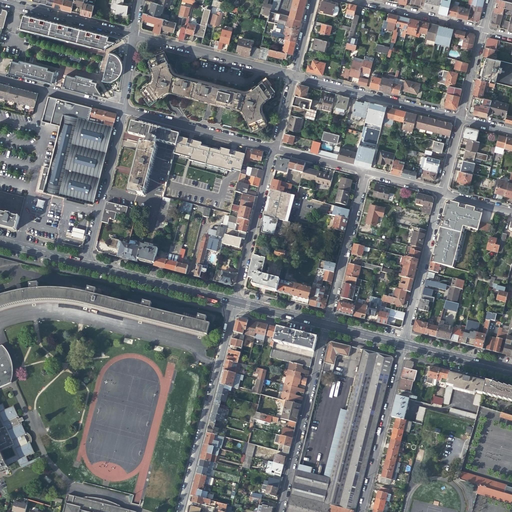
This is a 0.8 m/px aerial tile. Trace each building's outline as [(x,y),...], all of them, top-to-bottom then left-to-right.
[(53,0),(52,7),(55,8),(60,9),(62,0),(53,0)] [(62,0),(60,9),(65,10),(70,12),(72,4),(73,0),(62,0)] [(83,0),(82,7),(80,14),(85,15),(91,17),(92,11),(94,0),(83,0)] [(122,5),(122,0),(111,0),(110,8),(115,9),(115,14),(126,16),(126,10),(127,6),(122,5)] [(266,15),(269,16),(270,12),(272,5),(268,4),(268,0),(264,0),(261,12),(266,13),(266,15)] [(281,0),(273,0),(272,5),(270,12),(277,14),(281,0)] [(293,0),(289,17),(301,20),(304,8),(305,0),(293,0)] [(425,0),(423,7),(423,9),(429,11),(438,13),(441,0),(425,0)] [(441,0),(438,13),(442,14),(443,14),(444,11),(447,12),(449,4),(450,0),(448,0),(448,2),(446,1),(446,0),(441,0)] [(459,7),(456,18),(460,19),(467,20),(470,9),(471,5),(471,0),(468,0),(466,9),(459,7)] [(470,9),(467,20),(476,22),(478,21),(481,11),(483,0),(471,0),(471,5),(470,9)] [(495,8),(493,12),(502,14),(502,12),(505,1),(499,0),(496,0),(496,2),(499,3),(499,6),(498,9),(495,8)] [(163,5),(157,3),(151,1),(149,5),(150,6),(150,8),(148,14),(155,16),(158,17),(160,12),(161,12),(163,5)] [(318,13),(323,14),(323,12),(332,15),(332,13),(335,5),(331,4),(321,1),(318,13)] [(511,14),(511,9),(511,2),(507,2),(505,1),(502,12),(507,13),(511,14)] [(344,17),(353,19),(356,5),(351,4),(348,4),(346,13),(345,13),(344,17)] [(456,18),(459,7),(449,4),(447,12),(447,15),(450,16),(456,18)] [(359,8),(360,6),(356,5),(353,19),(350,28),(349,31),(346,43),(356,45),(358,39),(351,38),(355,25),(356,25),(358,16),(359,8)] [(178,17),(181,18),(182,16),(187,17),(189,8),(181,6),(178,17)] [(196,23),(195,25),(193,35),(197,36),(203,37),(210,10),(204,8),(200,24),(196,23)] [(224,9),(222,9),(219,8),(217,15),(210,13),(207,23),(212,24),(218,26),(222,12),(223,13),(224,9)] [(277,14),(270,12),(269,16),(267,22),(272,23),(288,27),(298,29),(299,25),(301,20),(289,17),(279,14),(277,14)] [(498,28),(502,14),(493,12),(492,18),(491,24),(491,26),(498,28)] [(160,23),(162,24),(164,19),(158,17),(155,16),(148,14),(142,13),(141,20),(140,27),(142,30),(150,32),(154,33),(155,25),(152,24),(148,23),(149,18),(153,19),(152,22),(160,24),(160,23)] [(388,13),(386,21),(388,21),(386,29),(394,30),(398,16),(392,14),(388,13)] [(18,31),(91,49),(91,47),(105,51),(106,46),(115,42),(107,40),(108,36),(91,32),(66,26),(33,17),(24,15),(20,29),(18,29),(18,31)] [(405,38),(406,33),(410,19),(403,17),(398,16),(394,30),(393,35),(391,42),(394,43),(397,32),(396,32),(398,27),(404,29),(404,31),(402,32),(401,37),(405,38)] [(176,23),(164,19),(162,24),(160,29),(168,31),(173,32),(176,23)] [(406,33),(416,35),(419,21),(414,20),(410,19),(406,33)] [(420,32),(426,33),(429,23),(424,22),(419,21),(416,35),(415,37),(418,37),(420,32)] [(269,35),(272,23),(267,22),(264,33),(269,35)] [(179,33),(178,39),(183,40),(185,33),(187,24),(185,23),(184,28),(181,27),(179,33)] [(187,23),(187,24),(185,33),(188,34),(193,35),(195,25),(187,23)] [(434,43),(435,40),(437,30),(438,28),(439,26),(433,24),(429,23),(426,33),(424,43),(433,46),(434,43)] [(331,26),(322,24),(321,29),(320,33),(329,35),(331,26)] [(435,40),(434,43),(441,44),(445,45),(449,46),(452,36),(453,29),(449,28),(443,27),(439,26),(438,28),(437,30),(435,40)] [(282,38),(286,39),(295,42),(297,34),(298,29),(288,27),(286,35),(283,34),(282,38)] [(461,49),(471,52),(472,46),(474,36),(473,34),(461,31),(453,29),(452,36),(464,39),(461,49)] [(241,52),(241,54),(243,55),(257,58),(259,49),(251,47),(252,42),(240,38),(237,51),(241,52)] [(327,42),(314,38),(313,44),(312,48),(324,52),(327,42)] [(496,44),(498,44),(499,40),(494,39),(489,38),(486,39),(484,47),(494,49),(496,50),(497,49),(495,48),(496,44)] [(283,47),(282,52),(287,53),(292,55),(293,49),(295,42),(286,39),(283,47)] [(355,51),(356,45),(346,43),(345,47),(345,48),(349,49),(355,51)] [(375,51),(382,53),(384,46),(377,44),(375,51)] [(285,58),(287,53),(282,52),(266,48),(260,47),(259,49),(257,58),(264,60),(266,61),(268,55),(282,58),(283,57),(285,58)] [(492,56),(494,49),(484,47),(483,51),(482,56),(486,57),(495,59),(496,57),(492,56)] [(111,52),(109,52),(102,80),(104,81),(106,81),(110,81),(112,81),(114,80),(116,79),(118,77),(119,75),(121,73),(122,71),(122,67),(122,65),(122,63),(121,61),(120,58),(119,58),(119,57),(118,56),(116,55),(114,53),(111,52)] [(148,59),(154,74),(155,75),(154,76),(154,78),(153,82),(152,83),(141,91),(150,104),(166,91),(168,91),(170,91),(183,94),(210,101),(230,106),(239,108),(241,109),(243,110),(252,130),(266,124),(260,111),(259,110),(259,109),(259,108),(260,105),(260,103),(261,102),(274,92),(264,80),(248,92),(246,93),(245,93),(175,75),(173,74),(172,73),(171,72),(162,53),(148,59)] [(500,61),(495,59),(486,57),(485,61),(486,61),(484,67),(482,75),(481,75),(480,79),(488,81),(495,83),(498,72),(500,72),(502,68),(499,67),(500,61)] [(47,69),(12,60),(8,73),(8,75),(23,78),(50,86),(51,84),(54,72),(47,70),(47,69)] [(307,65),(305,71),(321,75),(325,63),(312,60),(312,63),(311,64),(313,65),(312,66),(307,65)] [(352,60),(348,75),(353,76),(358,78),(359,77),(360,71),(363,62),(352,60)] [(372,62),(363,60),(363,62),(360,71),(369,73),(372,62)] [(467,67),(467,64),(456,60),(454,69),(465,72),(467,67)] [(393,83),(390,92),(394,93),(398,94),(402,80),(396,78),(398,71),(396,70),(395,75),(394,79),(394,80),(393,83)] [(457,73),(448,71),(447,73),(443,72),(442,77),(438,76),(437,84),(444,86),(445,84),(448,85),(453,87),(455,79),(457,73)] [(382,75),(382,76),(382,77),(378,89),(381,90),(390,92),(393,83),(394,80),(394,79),(395,75),(388,73),(386,75),(386,76),(382,75)] [(371,87),(378,89),(382,77),(382,76),(373,74),(369,87),(371,87)] [(97,82),(75,76),(74,79),(67,78),(64,77),(62,87),(64,87),(64,89),(70,91),(86,95),(93,97),(93,95),(94,93),(101,95),(95,87),(97,82)] [(368,80),(359,77),(358,78),(357,84),(359,84),(366,86),(368,80)] [(404,80),(401,90),(410,92),(417,94),(420,83),(404,79),(404,80)] [(486,88),(488,81),(480,79),(476,79),(475,83),(474,89),(483,91),(492,94),(493,90),(486,88)] [(0,97),(5,99),(8,86),(3,84),(0,83),(0,97)] [(306,92),(308,87),(299,84),(297,86),(296,90),(295,95),(308,98),(309,93),(306,92)] [(447,93),(459,96),(460,93),(461,89),(453,87),(448,85),(446,93),(447,93)] [(5,99),(14,101),(18,88),(13,87),(8,86),(5,99)] [(14,101),(24,104),(28,91),(22,89),(18,88),(14,101)] [(481,98),(483,91),(474,89),(473,92),(472,95),(481,98)] [(31,92),(28,91),(24,104),(34,106),(37,93),(31,92)] [(447,93),(444,106),(454,109),(455,109),(456,108),(459,96),(447,93)] [(331,110),(331,108),(334,97),(329,96),(324,94),(323,98),(320,97),(318,101),(317,108),(320,109),(320,108),(331,110)] [(342,98),(343,96),(335,94),(334,97),(331,108),(335,110),(336,106),(345,109),(348,99),(346,99),(342,98)] [(312,99),(308,98),(295,95),(294,98),(292,104),(295,105),(307,109),(309,109),(312,99)] [(491,100),(481,98),(472,95),(472,98),(470,104),(488,108),(490,100),(491,100)] [(93,203),(115,113),(57,98),(48,96),(41,126),(59,131),(50,167),(45,166),(40,189),(66,196),(66,199),(65,200),(70,201),(78,203),(85,205),(86,201),(89,201),(91,202),(93,203)] [(494,113),(506,116),(506,115),(509,105),(490,100),(488,108),(488,111),(494,113)] [(353,112),(366,116),(367,111),(369,102),(365,101),(365,103),(361,102),(357,101),(353,112)] [(488,111),(488,108),(470,104),(469,106),(468,111),(469,112),(486,117),(488,111)] [(392,124),(393,119),(396,109),(391,108),(386,107),(384,115),(382,121),(392,124)] [(316,111),(309,109),(307,109),(306,114),(305,117),(314,120),(316,111)] [(403,122),(406,112),(400,110),(396,109),(393,119),(403,122)] [(384,115),(367,111),(366,116),(362,133),(378,137),(381,128),(382,121),(384,115)] [(401,131),(411,133),(416,115),(417,114),(409,112),(406,112),(401,131)] [(287,129),(298,131),(302,117),(291,114),(287,129)] [(420,117),(420,116),(416,115),(415,121),(413,126),(425,129),(428,118),(423,116),(423,117),(420,117)] [(434,119),(428,118),(425,129),(437,132),(441,121),(436,120),(436,121),(433,120),(434,119)] [(444,122),(441,121),(437,132),(449,135),(450,132),(452,125),(451,123),(447,122),(447,123),(444,123),(444,122)] [(175,146),(178,135),(170,133),(166,132),(156,130),(142,126),(139,125),(139,124),(131,122),(128,133),(143,137),(142,142),(140,142),(139,148),(128,191),(143,195),(156,146),(155,145),(155,144),(154,144),(155,142),(156,141),(158,141),(175,146)] [(475,141),(478,130),(472,129),(466,127),(464,128),(462,137),(468,139),(475,141)] [(339,135),(323,131),(321,139),(326,141),(330,142),(330,144),(332,145),(332,142),(337,143),(339,135)] [(294,136),(284,133),(283,138),(282,141),(292,144),(294,136)] [(356,153),(354,163),(362,165),(371,167),(378,137),(362,133),(356,153)] [(495,146),(504,148),(507,137),(502,136),(498,135),(495,146)] [(241,165),(244,155),(218,148),(195,142),(177,137),(176,141),(174,153),(172,157),(239,174),(240,171),(241,165)] [(479,142),(475,141),(468,139),(466,143),(468,144),(467,147),(466,150),(476,152),(479,142)] [(313,141),(310,151),(317,153),(320,142),(313,141)] [(444,143),(436,141),(434,141),(432,150),(441,152),(442,150),(444,143)] [(344,160),(354,163),(356,153),(340,148),(337,158),(344,160)] [(262,152),(250,149),(250,153),(251,153),(250,158),(260,161),(262,152)] [(487,155),(476,152),(466,150),(465,150),(463,156),(462,160),(472,163),(473,157),(485,160),(487,155)] [(385,162),(392,164),(393,159),(395,154),(381,151),(377,163),(382,164),(385,164),(385,162)] [(427,157),(423,169),(436,172),(438,165),(439,160),(427,157)] [(288,169),(290,162),(285,161),(278,159),(275,170),(287,173),(288,169)] [(404,162),(393,159),(392,164),(390,172),(394,173),(401,175),(402,169),(404,162)] [(302,173),(304,168),(305,164),(297,162),(290,160),(290,162),(288,169),(302,173)] [(474,163),(472,163),(462,160),(461,167),(460,171),(471,174),(474,163)] [(251,174),(246,173),(245,175),(251,177),(260,179),(261,174),(262,171),(255,169),(252,168),(251,174)] [(301,179),(316,183),(318,172),(312,170),(304,168),(302,173),(301,179)] [(402,169),(401,175),(404,176),(413,178),(416,179),(418,173),(402,169)] [(435,175),(436,172),(423,169),(421,177),(434,180),(435,175)] [(469,184),(471,174),(460,171),(457,181),(463,182),(469,184)] [(322,175),(323,173),(318,172),(316,183),(315,184),(330,187),(332,178),(324,176),(322,175)] [(239,174),(237,182),(243,184),(248,185),(249,185),(257,187),(258,184),(260,179),(251,177),(250,180),(249,179),(248,181),(244,180),(245,175),(239,174)] [(338,190),(339,190),(349,193),(350,188),(351,185),(351,181),(341,178),(338,190)] [(292,185),(272,180),(271,186),(270,190),(289,194),(290,192),(284,191),(284,188),(290,190),(292,185)] [(499,193),(504,195),(508,183),(497,180),(494,192),(499,193)] [(241,188),(247,190),(247,188),(248,185),(243,184),(237,182),(237,185),(235,192),(255,197),(256,194),(247,191),(246,191),(245,193),(240,191),(241,188)] [(372,195),(387,199),(389,188),(385,187),(375,184),(372,195)] [(299,187),(297,196),(310,199),(312,190),(299,187)] [(266,203),(283,207),(283,206),(293,209),(297,196),(289,194),(270,190),(268,196),(266,203)] [(348,199),(349,193),(339,190),(335,204),(346,206),(348,199)] [(232,205),(233,205),(252,210),(254,203),(255,197),(235,192),(232,205)] [(421,212),(429,215),(433,199),(432,197),(417,193),(416,196),(415,202),(423,204),(421,212)] [(295,215),(305,218),(310,199),(297,196),(293,209),(292,214),(295,215)] [(161,232),(166,216),(169,200),(170,199),(162,197),(154,230),(161,232)] [(38,199),(36,206),(43,208),(45,201),(38,199)] [(177,202),(169,200),(166,216),(173,217),(177,202)] [(180,210),(190,213),(192,204),(182,201),(180,210)] [(102,219),(101,222),(107,223),(108,220),(115,222),(116,216),(124,218),(125,216),(129,217),(131,209),(108,203),(106,202),(105,205),(104,209),(103,214),(102,219)] [(365,223),(375,225),(378,216),(382,217),(384,208),(370,204),(367,218),(365,223)] [(238,216),(238,218),(249,221),(251,214),(252,210),(233,205),(231,214),(238,216)] [(284,212),(292,214),(293,209),(283,206),(283,207),(282,212),(272,210),(270,218),(293,224),(294,219),(284,217),(281,218),(282,213),(284,214),(284,212)] [(210,209),(204,207),(203,212),(202,216),(206,217),(208,217),(210,209)] [(338,208),(336,217),(347,220),(348,214),(349,211),(338,208)] [(0,226),(10,229),(16,230),(19,217),(18,216),(18,218),(11,216),(11,215),(7,214),(7,215),(0,213),(0,226)] [(240,225),(238,231),(246,233),(247,227),(249,221),(238,218),(229,216),(226,228),(228,228),(230,222),(236,223),(236,224),(240,225)] [(300,231),(301,226),(293,224),(270,218),(266,217),(263,216),(261,225),(259,232),(286,239),(289,228),(300,231)] [(335,234),(343,236),(345,228),(347,220),(336,217),(333,229),(336,230),(335,234)] [(479,222),(478,226),(477,229),(488,232),(490,225),(485,223),(479,222)] [(195,265),(196,265),(202,267),(203,262),(206,250),(209,238),(223,241),(226,229),(218,227),(217,231),(214,231),(211,230),(209,236),(205,235),(202,237),(195,265)] [(85,231),(73,228),(71,236),(82,239),(85,231)] [(240,243),(241,239),(237,238),(238,231),(228,228),(226,228),(226,229),(223,241),(222,243),(239,248),(240,243)] [(410,246),(411,246),(421,248),(423,238),(425,231),(414,228),(414,229),(410,246)] [(241,239),(244,240),(246,233),(238,231),(237,238),(241,239)] [(117,253),(116,257),(124,259),(128,243),(126,242),(125,244),(118,242),(119,240),(111,238),(110,242),(109,247),(118,249),(117,253)] [(219,253),(222,243),(223,241),(209,238),(206,250),(212,252),(219,253)] [(497,253),(499,246),(500,240),(493,239),(489,238),(486,250),(497,253)] [(141,246),(128,243),(124,259),(128,260),(137,262),(137,260),(141,246)] [(170,246),(166,261),(164,269),(168,270),(175,272),(180,249),(181,247),(174,244),(173,246),(170,246)] [(364,247),(353,244),(351,254),(361,257),(364,247)] [(141,245),(141,246),(137,260),(146,262),(154,264),(155,258),(157,249),(151,248),(151,246),(150,246),(147,245),(147,247),(141,245)] [(411,246),(408,258),(418,260),(419,254),(421,248),(411,246)] [(184,250),(180,249),(175,272),(179,273),(185,274),(187,266),(180,264),(184,250)] [(280,256),(280,260),(285,261),(285,258),(285,257),(283,257),(285,252),(275,249),(274,254),(278,255),(280,256)] [(307,257),(285,252),(283,257),(285,257),(285,258),(287,258),(288,257),(306,261),(307,257)] [(273,291),(277,292),(279,282),(280,280),(261,275),(265,258),(253,255),(252,260),(253,260),(249,272),(247,277),(254,279),(252,286),(256,287),(257,286),(264,288),(273,290),(273,291)] [(399,276),(401,277),(413,280),(415,272),(418,260),(408,258),(406,257),(401,275),(399,275),(399,276)] [(0,266),(10,265),(20,263),(0,258),(0,266)] [(166,261),(155,258),(154,264),(153,266),(157,267),(164,269),(166,261)] [(317,269),(325,271),(333,273),(336,265),(319,260),(317,269)] [(201,278),(204,279),(207,267),(207,266),(207,263),(203,262),(202,267),(196,265),(195,270),(194,276),(201,278)] [(380,272),(380,271),(381,268),(381,267),(362,262),(361,267),(380,272)] [(440,264),(430,262),(429,266),(428,271),(437,273),(440,264)] [(360,267),(349,264),(347,269),(345,276),(356,279),(357,279),(360,267)] [(215,272),(212,281),(230,286),(232,284),(235,275),(222,271),(221,274),(215,272)] [(322,280),(331,283),(333,273),(325,271),(322,280)] [(434,274),(428,272),(427,275),(426,279),(432,280),(434,274)] [(355,287),(355,285),(356,279),(345,276),(345,280),(344,282),(344,284),(355,287)] [(401,277),(398,289),(406,291),(410,292),(411,286),(413,280),(401,277)] [(453,278),(451,287),(459,289),(462,290),(464,281),(453,278)] [(342,290),(340,297),(352,300),(351,304),(355,305),(355,303),(357,298),(361,280),(357,279),(356,279),(355,285),(355,287),(344,284),(342,290)] [(445,290),(446,286),(425,280),(424,286),(427,287),(427,285),(445,290)] [(286,283),(279,282),(277,292),(291,296),(290,301),(292,301),(301,303),(307,305),(309,295),(311,289),(294,285),(290,284),(290,283),(287,282),(286,283)] [(0,308),(2,307),(5,307),(7,306),(9,305),(12,305),(13,304),(15,304),(16,303),(18,303),(20,303),(22,302),(24,302),(26,302),(27,302),(29,301),(32,301),(34,301),(37,301),(40,300),(43,300),(46,300),(48,300),(51,300),(55,300),(59,300),(62,301),(66,301),(69,301),(73,302),(77,302),(83,304),(205,334),(206,334),(209,323),(204,322),(206,317),(198,315),(196,320),(150,308),(151,303),(143,301),(141,306),(94,295),(96,289),(87,287),(86,292),(74,290),(61,289),(49,288),(38,289),(38,283),(29,284),(29,290),(13,292),(4,294),(0,295),(0,308)] [(312,306),(315,307),(320,288),(321,286),(314,284),(312,283),(311,289),(309,295),(311,296),(308,305),(312,306)] [(455,304),(459,289),(451,287),(449,286),(446,301),(455,304)] [(325,289),(320,288),(315,307),(319,308),(322,309),(325,308),(328,296),(323,295),(325,289)] [(406,294),(406,291),(398,289),(393,288),(390,298),(393,298),(407,302),(409,297),(405,297),(406,294)] [(423,288),(422,295),(430,297),(431,297),(433,290),(424,288),(423,288)] [(498,301),(505,303),(507,294),(504,293),(504,292),(496,290),(495,293),(497,295),(498,296),(496,300),(498,301)] [(428,306),(430,297),(422,295),(421,300),(418,310),(427,312),(428,308),(428,306)] [(386,302),(389,303),(391,303),(392,304),(393,298),(390,298),(383,296),(381,303),(380,307),(384,308),(385,304),(386,302)] [(344,314),(352,316),(354,307),(355,305),(351,304),(352,300),(340,297),(339,304),(337,310),(338,312),(344,314)] [(402,306),(406,307),(407,305),(407,302),(393,298),(392,304),(396,305),(398,305),(402,306)] [(0,311),(1,311),(8,309),(13,308),(22,305),(29,304),(38,303),(43,303),(51,303),(62,304),(73,305),(76,305),(82,307),(204,337),(205,334),(83,304),(77,302),(73,302),(69,301),(66,301),(62,301),(59,300),(55,300),(51,300),(48,300),(46,300),(43,300),(40,300),(37,301),(34,301),(32,301),(29,301),(27,302),(26,302),(24,302),(22,302),(20,303),(18,303),(16,303),(15,304),(13,304),(12,305),(9,305),(7,306),(5,307),(2,307),(0,308),(0,311)] [(458,304),(455,304),(446,301),(445,301),(443,309),(456,312),(458,304)] [(354,307),(352,316),(358,317),(364,319),(365,314),(366,311),(367,306),(355,303),(355,305),(354,307)] [(368,303),(367,306),(366,311),(365,314),(370,315),(374,316),(376,308),(377,305),(368,303)] [(386,325),(388,315),(379,312),(376,322),(380,323),(386,325)] [(484,324),(485,324),(488,325),(490,320),(494,321),(496,315),(487,313),(485,320),(484,324)] [(506,339),(502,354),(511,356),(511,351),(511,345),(511,340),(511,315),(508,331),(506,339)] [(435,337),(440,321),(441,318),(437,317),(435,327),(432,326),(433,321),(428,319),(427,324),(427,325),(424,334),(428,335),(435,337)] [(244,330),(245,330),(248,321),(242,319),(239,318),(236,320),(231,339),(238,341),(239,339),(240,334),(243,334),(244,330)] [(244,335),(254,337),(257,323),(251,321),(248,321),(245,330),(244,335)] [(419,322),(415,321),(413,330),(414,332),(424,334),(427,325),(427,324),(419,322)] [(444,322),(440,321),(435,337),(441,338),(449,341),(452,328),(442,326),(442,324),(443,325),(444,322)] [(265,336),(265,335),(267,326),(261,324),(257,323),(254,337),(253,338),(256,339),(257,337),(261,338),(262,335),(265,336)] [(479,334),(477,333),(473,347),(475,347),(479,348),(482,349),(488,325),(485,324),(482,332),(483,335),(479,334)] [(272,347),(273,342),(277,328),(271,327),(267,326),(265,335),(272,337),(271,341),(270,346),(272,347)] [(279,329),(277,328),(273,342),(313,352),(314,349),(316,339),(316,338),(315,338),(309,336),(300,334),(292,332),(285,330),(279,329)] [(459,330),(452,328),(449,341),(461,343),(464,332),(459,330)] [(498,328),(497,335),(492,351),(502,354),(506,339),(508,331),(501,330),(502,329),(498,328)] [(477,333),(477,332),(473,332),(473,331),(469,330),(464,329),(464,332),(461,343),(466,345),(473,347),(477,333)] [(489,333),(485,350),(492,352),(492,351),(497,335),(489,333)] [(236,348),(239,348),(241,349),(243,340),(239,339),(238,341),(231,339),(231,341),(229,346),(233,347),(232,349),(236,350),(236,348)] [(347,357),(350,347),(331,342),(328,343),(321,371),(332,374),(336,356),(339,355),(347,357)] [(0,346),(0,388),(12,383),(13,380),(14,378),(14,376),(14,372),(13,367),(13,364),(11,359),(9,354),(8,352),(6,349),(4,347),(3,346),(0,346)] [(323,477),(310,474),(297,470),(286,511),(328,511),(330,505),(354,511),(393,359),(391,357),(362,349),(347,411),(340,410),(323,477)] [(234,358),(227,356),(226,360),(237,363),(240,353),(238,352),(228,350),(227,353),(235,355),(234,358)] [(269,357),(289,362),(302,365),(309,367),(311,360),(271,350),(269,357)] [(247,366),(237,363),(226,360),(224,365),(223,371),(234,373),(237,365),(239,365),(239,367),(246,368),(247,366)] [(411,370),(413,362),(407,361),(405,362),(402,372),(401,378),(412,381),(413,381),(416,371),(411,370)] [(301,368),(302,365),(289,362),(287,370),(300,373),(307,375),(308,373),(308,372),(302,370),(302,369),(301,368)] [(251,378),(257,379),(263,381),(264,380),(266,370),(254,367),(251,378)] [(427,377),(437,379),(439,369),(435,368),(430,367),(427,377)] [(444,382),(447,382),(449,374),(449,372),(442,370),(439,369),(437,379),(441,381),(442,378),(443,379),(443,380),(444,380),(444,382)] [(299,376),(300,373),(287,370),(285,378),(298,381),(305,383),(306,381),(306,379),(301,377),(299,376)] [(240,375),(234,373),(223,371),(221,376),(219,384),(231,387),(234,377),(239,378),(240,375)] [(452,389),(474,395),(474,393),(475,394),(475,392),(482,394),(482,393),(485,383),(462,377),(449,374),(447,382),(442,399),(441,403),(448,405),(452,389)] [(297,384),(298,381),(285,378),(284,385),(304,390),(304,388),(305,386),(298,385),(297,384)] [(409,392),(412,381),(401,378),(399,384),(398,389),(409,392)] [(260,395),(263,381),(257,379),(255,387),(254,387),(253,393),(260,395)] [(511,388),(508,386),(508,387),(503,385),(503,386),(501,385),(498,384),(498,385),(493,383),(493,384),(490,382),(486,381),(485,383),(482,393),(485,395),(485,394),(490,396),(490,395),(495,397),(496,396),(500,399),(501,397),(505,400),(506,399),(511,401),(511,400),(511,388)] [(230,391),(231,387),(219,384),(217,394),(226,396),(228,390),(230,391)] [(303,392),(304,390),(284,385),(282,392),(294,395),(295,393),(296,392),(303,394),(303,392)] [(302,397),(294,395),(282,392),(280,400),(286,402),(292,403),(293,400),(295,400),(301,401),(301,399),(302,397)] [(225,402),(226,396),(217,394),(214,404),(224,406),(225,406),(226,403),(225,402)] [(472,404),(478,406),(481,397),(475,395),(472,404)] [(441,405),(441,403),(442,399),(432,396),(431,402),(441,405)] [(403,419),(408,402),(396,399),(393,407),(391,416),(397,418),(403,419)] [(281,419),(288,421),(296,423),(298,413),(300,405),(292,403),(286,402),(285,407),(284,407),(282,415),(283,415),(281,419)] [(225,406),(224,406),(214,404),(212,413),(221,416),(223,410),(225,411),(226,406),(225,406)] [(0,421),(3,427),(18,420),(16,419),(16,418),(18,417),(13,406),(5,410),(3,406),(0,407),(0,421)] [(415,423),(421,424),(424,412),(425,409),(419,408),(415,423)] [(449,408),(447,415),(474,422),(476,415),(449,408)] [(220,422),(221,416),(212,413),(210,420),(209,423),(220,426),(221,422),(220,422)] [(278,418),(255,413),(255,414),(254,419),(261,421),(269,423),(270,420),(277,422),(278,418)] [(431,427),(470,437),(473,426),(428,415),(425,426),(431,427)] [(394,428),(403,431),(405,420),(403,419),(397,418),(395,424),(394,428)] [(0,428),(0,451),(11,446),(15,456),(17,460),(20,466),(28,462),(26,457),(34,453),(29,443),(31,443),(32,442),(32,441),(33,440),(33,438),(32,437),(32,436),(31,435),(30,434),(29,434),(27,433),(26,435),(22,425),(19,426),(19,425),(19,423),(22,422),(20,419),(18,420),(3,427),(0,428)] [(223,426),(220,426),(209,423),(207,433),(215,435),(218,436),(220,430),(222,430),(223,426)] [(282,428),(280,436),(292,438),(292,436),(293,431),(282,428)] [(391,438),(392,439),(400,441),(403,431),(394,428),(394,431),(393,434),(392,434),(391,438)] [(213,442),(215,435),(207,433),(204,445),(217,448),(218,443),(213,442)] [(289,447),(292,438),(280,436),(277,435),(276,442),(279,443),(278,444),(284,445),(282,452),(288,453),(289,447)] [(439,447),(441,439),(429,436),(427,444),(439,447)] [(388,449),(389,449),(398,451),(400,441),(392,439),(391,442),(390,444),(389,444),(388,449)] [(247,443),(244,455),(251,457),(254,445),(247,443)] [(219,448),(217,448),(204,445),(202,452),(217,456),(219,448)] [(386,459),(395,461),(398,451),(389,449),(388,453),(388,454),(387,454),(386,459)] [(0,470),(7,467),(6,465),(17,460),(15,456),(4,461),(0,452),(0,470)] [(219,457),(217,456),(202,452),(200,460),(214,463),(217,464),(219,457)] [(275,454),(273,462),(283,465),(284,460),(285,457),(275,454)] [(424,454),(422,463),(435,466),(437,457),(424,454)] [(248,469),(251,457),(244,455),(243,459),(243,463),(242,465),(241,467),(248,469)] [(40,460),(38,457),(28,462),(20,466),(21,468),(21,469),(40,460)] [(392,471),(395,461),(386,459),(385,463),(385,465),(384,464),(383,469),(392,471)] [(212,470),(214,463),(200,460),(198,466),(210,470),(212,470)] [(281,470),(283,465),(273,462),(268,461),(266,473),(280,477),(281,470)] [(312,467),(298,464),(297,470),(310,474),(312,467)] [(208,477),(210,470),(198,466),(198,468),(196,474),(208,477)] [(396,472),(392,471),(383,469),(382,475),(380,481),(389,484),(391,478),(394,479),(396,472)] [(511,504),(511,500),(511,495),(503,493),(505,488),(506,486),(460,472),(459,477),(460,480),(473,484),(471,492),(477,494),(511,504)] [(210,477),(208,477),(196,474),(195,477),(194,481),(204,484),(207,485),(208,485),(210,477)] [(263,485),(267,486),(277,489),(278,484),(279,480),(269,478),(269,482),(265,481),(263,485)] [(202,491),(204,484),(194,481),(193,485),(192,489),(202,491)] [(276,493),(277,489),(267,486),(263,485),(262,485),(261,489),(266,491),(265,494),(275,497),(276,493)] [(389,502),(390,496),(386,495),(387,493),(388,489),(380,487),(379,491),(378,491),(377,494),(376,498),(376,499),(385,501),(389,502)] [(511,511),(511,489),(505,488),(503,493),(511,495),(511,511)] [(203,499),(205,492),(202,491),(192,489),(192,492),(190,496),(193,496),(203,499)] [(86,499),(67,495),(63,511),(135,511),(136,511),(117,507),(118,505),(117,505),(110,502),(105,500),(104,500),(103,500),(102,500),(101,499),(100,499),(94,498),(87,497),(86,499)] [(215,502),(203,499),(193,496),(192,499),(191,502),(202,505),(203,502),(205,502),(206,503),(209,504),(209,507),(214,508),(215,502)] [(373,509),(374,509),(382,511),(385,501),(376,499),(375,503),(375,504),(374,504),(373,509)] [(25,511),(27,504),(15,501),(12,511),(14,511),(25,511)] [(224,511),(226,509),(227,505),(220,503),(218,511),(219,511),(218,511),(224,511)]
